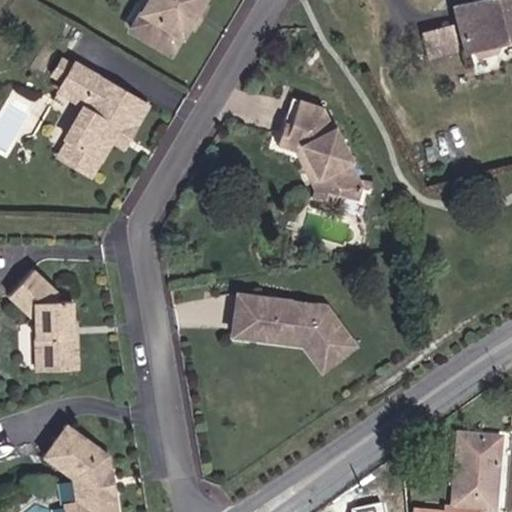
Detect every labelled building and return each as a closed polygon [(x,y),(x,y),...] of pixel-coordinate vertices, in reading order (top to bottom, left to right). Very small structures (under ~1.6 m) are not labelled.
[(205,0),(143,0),(127,26),(176,55),(205,0)] [(511,0),(463,0),(453,3),(456,23),(427,33),(434,60),(473,52),(481,57),(500,53),(505,42),(511,40),(511,0)] [(154,104),(76,61),(56,92),(79,107),(53,158),(93,180),(123,131),(134,136),(154,104)] [(327,108),(296,98),(281,147),(297,150),(318,190),(315,202),(340,208),(342,195),(361,201),(364,181),(327,108)] [(35,268),(8,294),(35,319),(38,371),(81,370),(76,299),(65,298),(35,268)] [(329,303),(238,290),(234,336),(305,346),(323,374),(362,348),(329,303)] [(122,511),(113,454),(69,420),(46,456),(74,478),(76,500),(65,500),(67,511),(122,511)] [(497,511),(505,435),(457,431),(452,509),(482,511),(497,511)]
